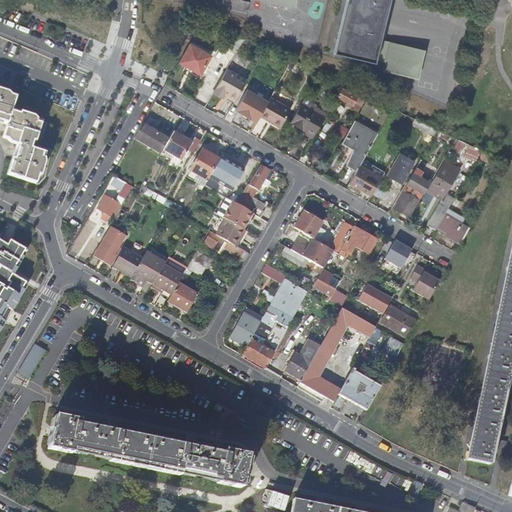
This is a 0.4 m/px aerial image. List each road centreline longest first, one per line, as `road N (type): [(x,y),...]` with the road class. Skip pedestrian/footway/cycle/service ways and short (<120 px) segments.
road 1 (residential): [(203,347),(511,510)]
road 2 (residential): [(304,176),(203,347)]
road 3 (residential): [(41,226),(113,73)]
road 4 (residential): [(304,176),(444,259)]
road 5 (residential): [(63,271),(203,347)]
road 6 (residential): [(182,106),(304,176)]
road 7 (residential): [(113,73),(0,21)]
road 8 (residential): [(0,378),(63,271)]
